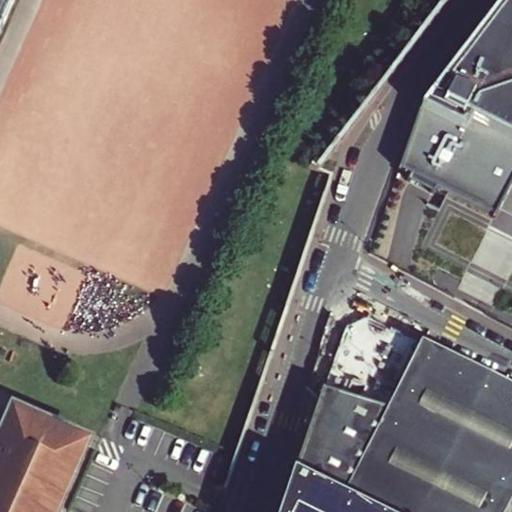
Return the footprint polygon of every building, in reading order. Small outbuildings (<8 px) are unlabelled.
[(0,0),(0,29),(12,0),(0,0)] [(511,0),(505,0),(420,111),(450,127),(470,121),(511,143),(511,0)] [(450,127),(420,111),(399,171),(495,220),(511,185),(511,143),(470,121),(450,127)] [(508,511),(511,506),(511,388),(426,345),(392,412),(326,392),(285,511),(508,511)] [(0,424),(0,511),(60,511),(87,453),(94,438),(65,425),(11,400),(0,424)]
